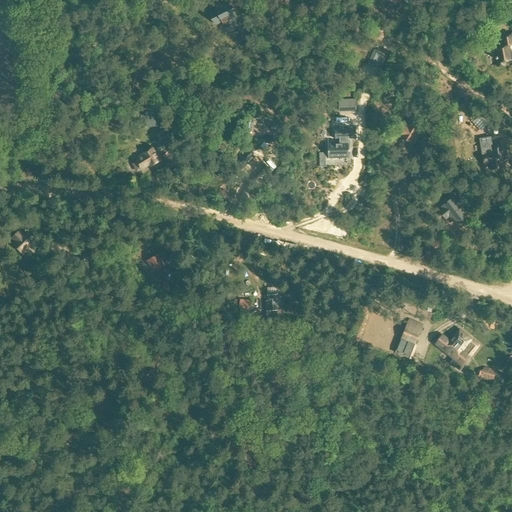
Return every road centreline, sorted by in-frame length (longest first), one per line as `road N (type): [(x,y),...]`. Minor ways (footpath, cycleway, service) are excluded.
road 1 (track): [(0,190),(145,199),(511,301)]
road 2 (track): [(333,0),(511,111)]
road 3 (track): [(0,150),(32,127),(133,0)]
